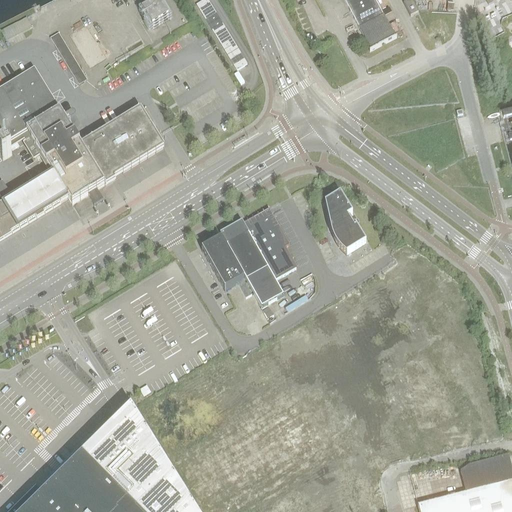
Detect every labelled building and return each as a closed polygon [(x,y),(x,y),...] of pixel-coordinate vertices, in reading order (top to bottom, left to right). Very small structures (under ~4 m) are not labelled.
[(207,0),(205,0),(196,6),(236,72),(247,65),(207,0)] [(343,0),(370,52),(369,52),(369,53),(396,39),(396,38),(395,39),(374,0),(343,0)] [(410,18),(418,14),(411,0),(403,4),(410,18)] [(141,13),(147,22),(152,30),(169,20),(159,3),(141,13)] [(32,29),(27,19),(1,32),(6,42),(32,29)] [(72,33),(89,67),(106,59),(89,25),(72,33)] [(50,40),(73,78),(81,72),(58,35),(50,40)] [(65,121),(64,119),(59,112),(59,113),(34,71),(0,92),(0,149),(1,151),(0,151),(0,157),(3,162),(12,156),(5,146),(22,136),(37,160),(41,157),(52,175),(12,200),(2,184),(0,184),(0,242),(68,201),(71,207),(91,195),(164,150),(164,149),(142,114),(141,111),(140,111),(81,147),(68,127),(75,123),(75,122),(76,120),(75,119),(74,117),(73,117),(72,117),(71,117),(65,121)] [(87,81),(81,72),(73,78),(78,86),(87,81)] [(511,115),(511,109),(502,112),(503,118),(511,115)] [(342,253),(342,254),(344,255),(346,257),(347,257),(363,247),(366,245),(350,218),(352,216),(340,196),(324,206),(325,206),(330,230),(331,234),(332,237),(333,239),(334,242),(335,244),(337,247),(338,249),(340,251),(342,253)] [(243,227),(267,269),(275,283),(294,272),(297,270),(288,255),(285,249),(289,246),(279,229),(274,219),(270,212),(243,227)] [(241,224),(220,236),(237,267),(262,311),(284,299),(275,283),(267,269),(243,227),(241,224)] [(243,282),(221,242),(221,241),(220,241),(201,252),(224,293),(237,286),(243,282)] [(376,375),(411,443),(456,421),(460,428),(481,418),(447,352),(452,349),(445,335),(440,337),(420,299),(441,289),(425,256),(389,275),(386,269),(337,294),(350,319),(391,299),(399,314),(355,337),(375,375),(376,375)] [(243,282),(237,286),(245,300),(252,297),(243,282)] [(273,316),(268,309),(263,312),(267,320),(273,316)] [(369,322),(380,318),(377,311),(366,315),(369,322)] [(225,369),(197,383),(201,392),(193,396),(199,407),(247,382),(239,368),(228,374),(225,369)] [(14,511),(194,511),(131,409),(125,415),(42,497),(36,491),(14,511)] [(417,507),(418,511),(511,511),(511,472),(508,457),(469,467),(460,473),(466,495),(417,507)] [(436,501),(454,497),(452,490),(434,494),(436,501)]
